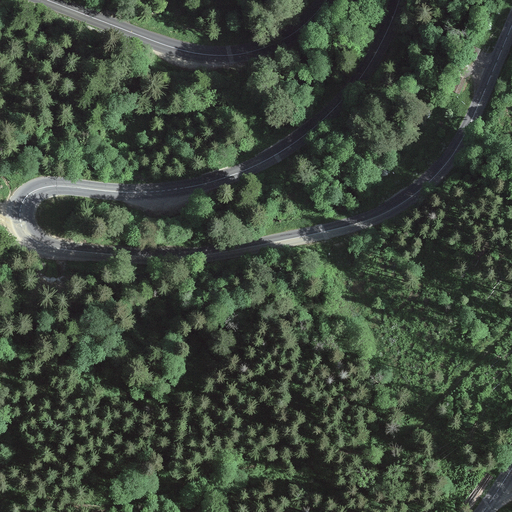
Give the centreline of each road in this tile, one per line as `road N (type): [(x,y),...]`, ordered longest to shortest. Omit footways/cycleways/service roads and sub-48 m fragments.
road 1 (secondary): [(398,0),(354,83),(262,161),(180,188),(52,185),(30,193),(23,228),(55,248),(160,256),(236,249),(380,213),(433,176),(461,139),(511,24)]
road 2 (secondary): [(45,0),(215,55),(274,44),(324,0)]
